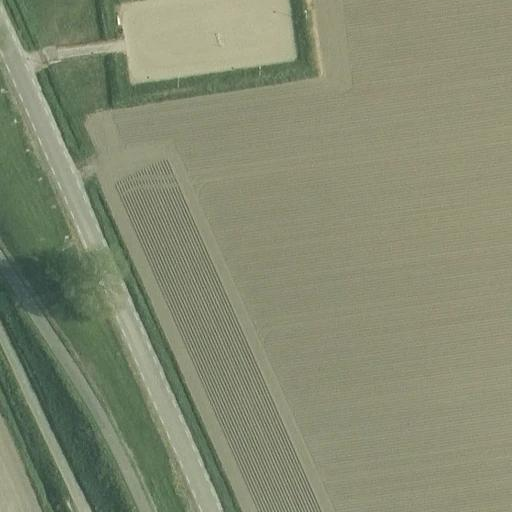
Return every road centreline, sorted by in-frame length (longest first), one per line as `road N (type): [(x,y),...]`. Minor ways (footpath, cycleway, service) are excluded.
road 1 (tertiary): [(211,511),(0,25)]
road 2 (unclassified): [(143,511),(102,426),(0,261)]
road 3 (unclassified): [(83,511),(0,330)]
